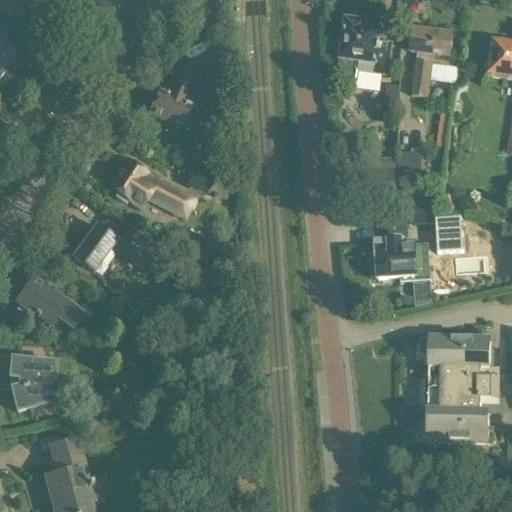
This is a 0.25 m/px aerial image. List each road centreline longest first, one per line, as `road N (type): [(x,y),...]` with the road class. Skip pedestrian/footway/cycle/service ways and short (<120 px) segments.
road 1 (residential): [(326,340),(300,0)]
road 2 (residential): [(0,235),(153,0)]
road 3 (residential): [(122,0),(0,189)]
road 4 (residential): [(326,340),(511,310)]
road 5 (residential): [(345,511),(326,340)]
